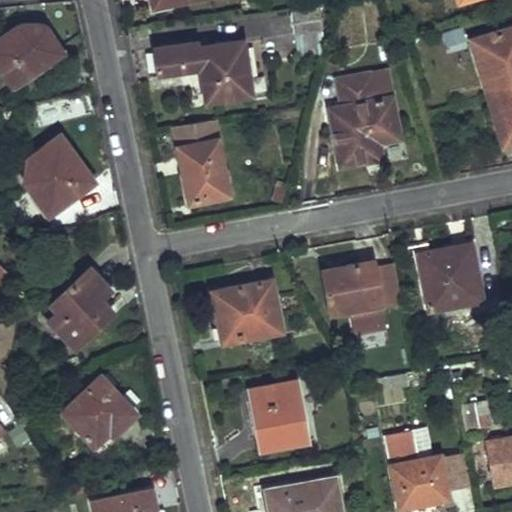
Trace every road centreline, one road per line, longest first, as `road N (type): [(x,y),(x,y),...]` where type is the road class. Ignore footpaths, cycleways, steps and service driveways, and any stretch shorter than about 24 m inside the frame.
road 1 (residential): [(145,249),(511,183)]
road 2 (residential): [(198,511),(145,249)]
road 3 (residential): [(145,249),(93,0)]
